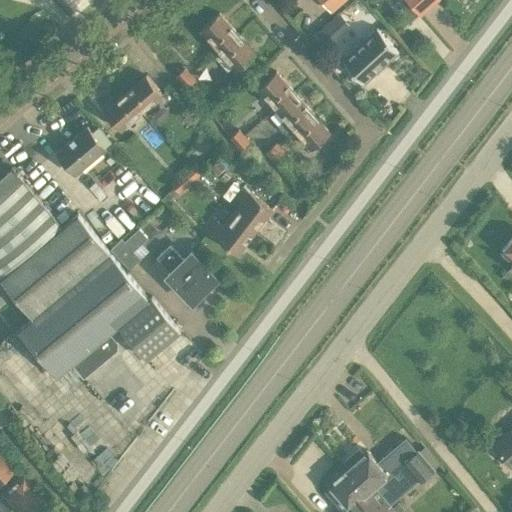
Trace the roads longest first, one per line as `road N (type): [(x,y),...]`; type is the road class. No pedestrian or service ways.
road 1 (unclassified): [(110,511),(503,0)]
road 2 (secondary): [(161,511),(511,53)]
road 3 (unclassified): [(211,511),(511,124)]
road 4 (residential): [(280,261),(375,133),(257,0)]
road 5 (unknown): [(343,342),(483,511)]
road 6 (tertiary): [(0,120),(141,0)]
road 7 (unknown): [(424,238),(511,343)]
